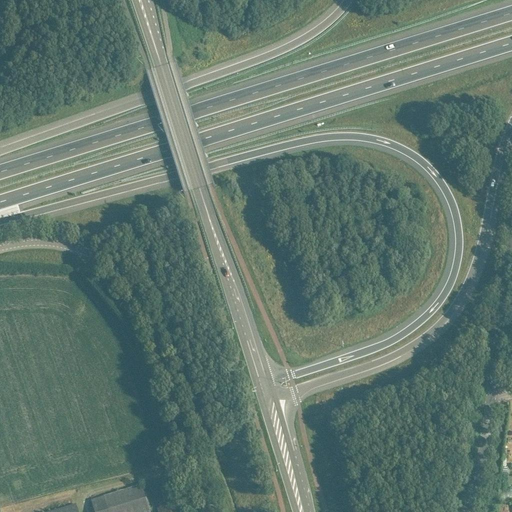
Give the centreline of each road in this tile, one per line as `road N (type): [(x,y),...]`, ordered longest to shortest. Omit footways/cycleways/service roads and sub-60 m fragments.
road 1 (motorway): [(0,219),(303,142),(366,138),(416,156),(453,204),(458,262),(449,285),(413,327),(264,384)]
road 2 (motorway): [(0,202),(511,43)]
road 3 (motorway): [(511,13),(0,172)]
road 4 (tertiary): [(138,0),(264,384)]
road 5 (motorway): [(268,399),(395,356),(445,318),(472,272),(511,130)]
road 6 (motorway): [(346,0),(310,36),(0,151)]
road 7 (unclassified): [(203,511),(156,342),(123,281),(105,263),(55,242),(0,250)]
road 8 (unclassified): [(490,396),(511,248)]
